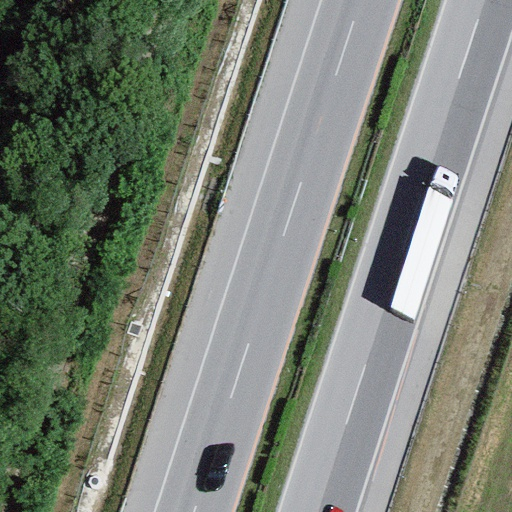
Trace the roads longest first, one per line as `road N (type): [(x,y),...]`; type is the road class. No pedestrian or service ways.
road 1 (motorway): [(313,511),(478,0)]
road 2 (track): [(0,511),(164,0)]
road 3 (motorway): [(369,0),(206,511)]
